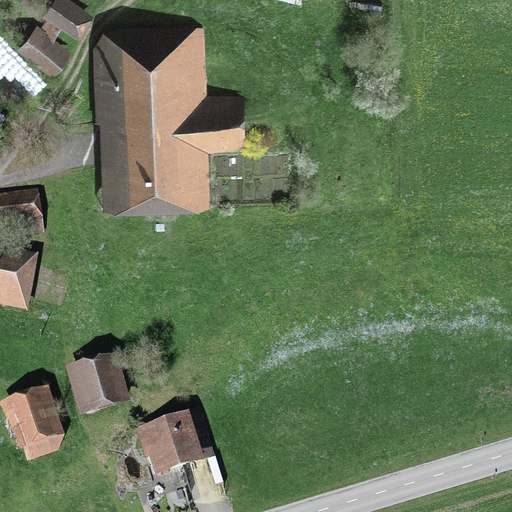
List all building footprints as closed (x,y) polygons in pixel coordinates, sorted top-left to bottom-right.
[(64,2),(54,16),(76,30),(86,17),(64,2)] [(211,141),(244,140),(242,95),(207,96),(204,28),(111,32),(101,41),(100,121),(118,120),(122,192),(195,188),(193,153),(200,152),(200,140),(211,140),(211,141)] [(37,36),(27,49),(54,71),(65,58),(37,36)] [(0,226),(38,223),(36,199),(0,202),(0,226)] [(34,267),(0,260),(0,297),(28,303),(34,267)] [(114,361),(82,370),(93,411),(120,403),(111,373),(117,371),(114,361)] [(53,431),(44,404),(49,403),(45,393),(13,404),(26,441),(53,431)] [(188,423),(135,439),(141,460),(157,456),(162,474),(200,462),(188,423)]
